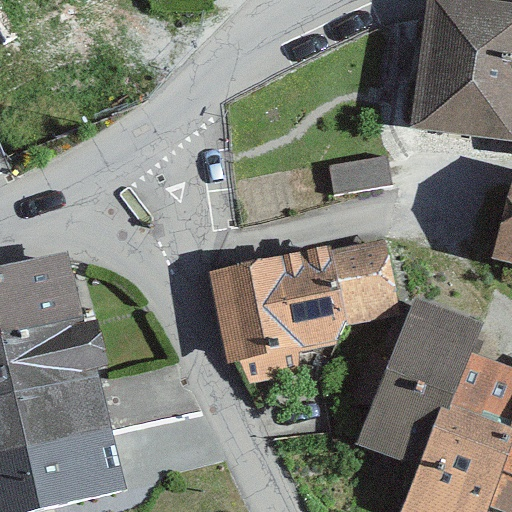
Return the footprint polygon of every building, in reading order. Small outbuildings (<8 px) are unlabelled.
[(112,0),(0,0),(0,64),(1,66),(112,0)] [(511,8),(451,0),(425,0),(408,125),(511,139),(511,8)] [(340,188),(393,178),(388,152),(335,162),(340,188)] [(511,205),(499,258),(511,261),(511,205)] [(404,313),(388,241),(334,253),(331,244),(213,269),(233,361),(349,335),(347,326),(404,313)] [(0,265),(0,511),(20,511),(126,487),(69,249),(0,265)] [(511,365),(476,352),(485,328),(417,302),(362,450),(421,471),(405,511),(496,511),(499,506),(511,510),(511,365)]
